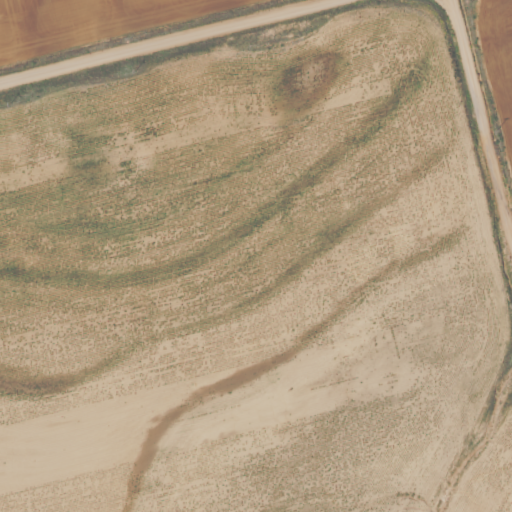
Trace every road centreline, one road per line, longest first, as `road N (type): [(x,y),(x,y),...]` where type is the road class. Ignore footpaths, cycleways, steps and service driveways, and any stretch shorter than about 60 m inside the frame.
road 1 (residential): [(0,79),(327,0)]
road 2 (residential): [(511,235),(453,0)]
